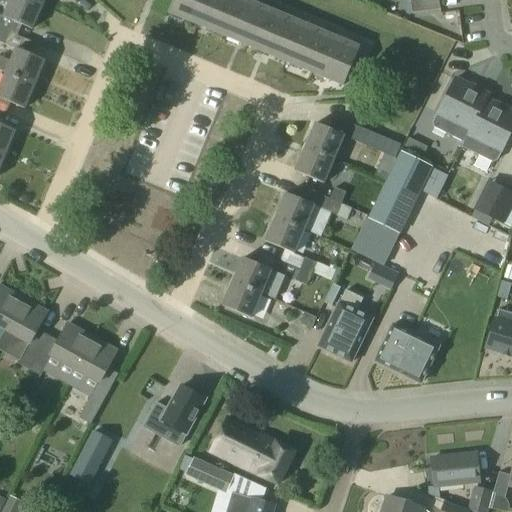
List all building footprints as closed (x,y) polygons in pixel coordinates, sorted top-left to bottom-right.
[(0,28),(10,33),(18,37),(23,26),(32,30),(42,6),(29,0),(2,0),(2,1),(9,4),(4,17),(0,14),(0,28)] [(174,0),(169,13),(343,86),(347,76),(357,52),(348,48),(342,45),(327,39),(323,37),(319,36),(295,25),(285,21),(267,14),(265,13),(261,11),(237,1),(233,0),(174,0)] [(412,0),(415,13),(443,9),(441,0),(412,0)] [(0,43),(5,46),(10,33),(0,28),(0,43)] [(35,85),(45,61),(17,49),(11,62),(0,57),(0,70),(6,73),(35,85)] [(6,73),(6,74),(0,88),(0,99),(25,109),(35,85),(6,73)] [(489,93),(456,78),(433,126),(466,142),(487,98),(489,93)] [(464,146),(499,162),(511,133),(511,109),(487,98),(466,142),(464,146)] [(0,153),(5,156),(15,131),(0,124),(0,153)] [(316,124),(306,148),(334,160),(344,136),(316,124)] [(401,144),(361,128),(355,142),(396,158),(401,144)] [(408,137),(403,148),(421,158),(427,147),(408,137)] [(334,160),(306,148),(296,172),(324,184),(334,160)] [(431,168),(401,153),(368,218),(399,233),(431,168)] [(511,196),(486,183),(472,210),(502,225),(511,205),(511,196)] [(335,188),(330,199),(341,204),(346,194),(346,192),(335,188)] [(286,194),(276,218),(304,230),(315,206),(286,194)] [(341,204),(330,199),(326,211),(348,220),(352,208),(341,204)] [(304,230),(276,218),(266,242),(294,254),(304,230)] [(376,263),(383,266),(391,249),(360,233),(352,250),(376,263)] [(305,258),(301,268),(312,273),(316,263),(305,258)] [(233,283),(261,295),(272,271),(243,259),(233,283)] [(368,279),(391,290),(399,274),(383,266),(376,263),(368,279)] [(312,273),(301,268),(296,281),(306,286),(312,273)] [(501,281),(497,297),(507,299),(511,284),(501,281)] [(261,295),(233,283),(223,307),(251,319),(261,295)] [(334,285),(325,303),(331,306),(340,288),(334,285)] [(0,327),(8,332),(24,300),(0,286),(0,327)] [(343,291),(319,348),(353,362),(371,318),(355,312),(361,298),(343,291)] [(19,364),(30,370),(48,335),(38,330),(48,313),(24,300),(8,332),(30,344),(19,364)] [(486,349),(511,356),(511,314),(499,310),(497,319),(495,319),(486,349)] [(317,319),(306,314),(301,325),(313,330),(317,319)] [(50,360),(75,374),(93,338),(68,324),(59,341),(48,335),(30,370),(41,376),(44,372),(50,360)] [(393,367),(391,370),(392,371),(392,370),(418,382),(436,346),(392,324),(374,362),(387,368),(388,365),(393,367)] [(93,338),(75,374),(97,386),(91,398),(90,399),(79,418),(91,425),(102,405),(119,375),(108,369),(118,351),(93,338)] [(206,398),(181,384),(167,411),(155,405),(143,427),(180,447),(206,398)] [(296,452),(227,419),(211,452),(279,486),(296,452)] [(93,433),(70,476),(89,485),(112,442),(93,433)] [(185,454),(179,469),(186,472),(192,457),(185,454)] [(480,483),(477,454),(432,459),(435,488),(480,483)] [(186,472),(184,476),(218,491),(228,495),(228,494),(236,477),(192,457),(186,472)] [(475,487),(468,511),(473,511),(488,511),(494,492),(475,487)] [(437,488),(435,488),(428,488),(428,496),(438,500),(437,488)] [(233,493),(232,497),(226,511),(272,511),(274,506),(251,499),(233,493)] [(10,497),(1,511),(16,511),(21,503),(10,497)] [(422,511),(424,509),(387,497),(382,511),(422,511)] [(473,511),(468,511),(444,502),(440,511),(473,511)]
